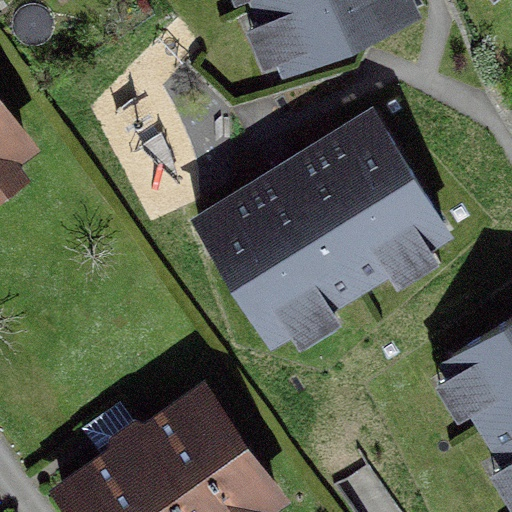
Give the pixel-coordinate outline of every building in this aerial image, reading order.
[(265,0),(293,64),(408,15),(401,0),(265,0)] [(0,160),(27,141),(0,102),(0,160)] [(200,223),(266,331),(445,222),(378,114),(200,223)] [(511,450),(511,317),(452,353),(511,450)] [(124,445),(64,488),(81,511),(249,511),(278,491),(204,388),(144,431),(136,420),(116,434),(124,445)]
